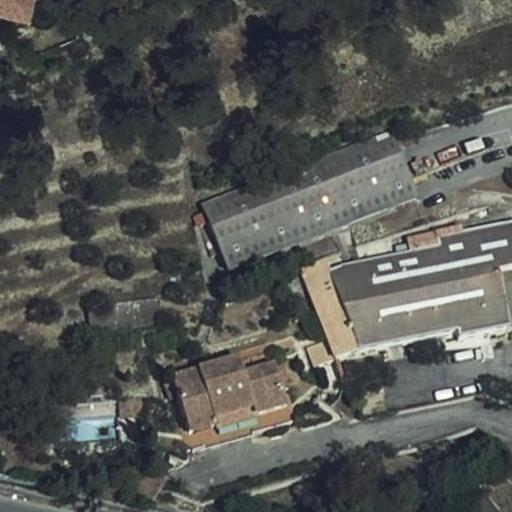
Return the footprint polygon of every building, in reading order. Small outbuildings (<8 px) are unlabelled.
[(0,9),(25,14),(27,2),(22,1),(20,8),(1,4),(0,4),(0,9)] [(220,252),(409,181),(391,132),(202,203),(220,252)] [(416,201),(409,181),(220,252),(227,271),(416,201)] [(458,339),(508,330),(498,273),(511,270),(511,222),(464,232),(462,227),(443,231),(444,235),(419,241),(420,248),(412,250),(411,244),(399,246),(401,254),(350,264),(334,270),(333,266),(311,273),(316,292),(312,293),(327,340),(308,347),(315,368),(360,352),(457,332),(458,339)] [(419,236),(419,241),(444,235),(443,231),(419,236)] [(304,267),(307,275),(311,273),(333,266),(330,257),(304,267)] [(511,270),(498,273),(508,330),(511,329),(511,270)] [(307,275),(312,293),(316,292),(311,273),(307,275)] [(156,301),(113,302),(114,328),(157,327),(156,301)] [(237,369),(267,358),(261,343),(232,353),(237,369)] [(232,353),(165,375),(172,395),(183,427),(210,419),(211,422),(251,409),(250,406),(280,396),(275,383),(267,359),(267,358),(237,369),(232,353)] [(267,359),(275,383),(284,380),(275,356),(267,359)] [(163,398),(172,395),(165,375),(157,378),(163,398)] [(141,412),(147,409),(143,397),(108,403),(110,414),(125,411),(127,420),(139,418),(141,412)]
